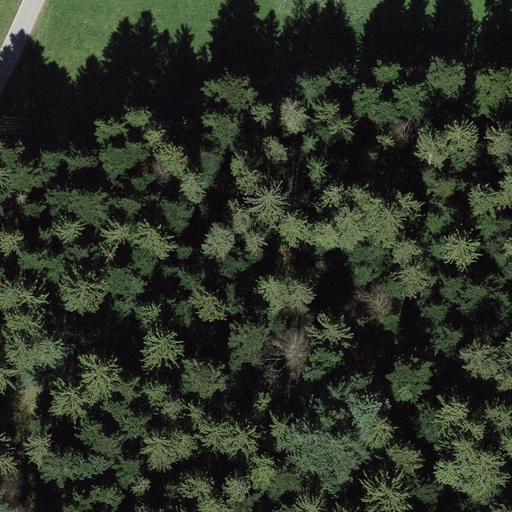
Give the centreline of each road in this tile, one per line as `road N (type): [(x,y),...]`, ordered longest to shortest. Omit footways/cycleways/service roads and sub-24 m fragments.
road 1 (track): [(0,232),(84,343),(174,420),(211,437),(341,467),(511,483)]
road 2 (track): [(511,78),(401,76),(254,93),(0,170)]
